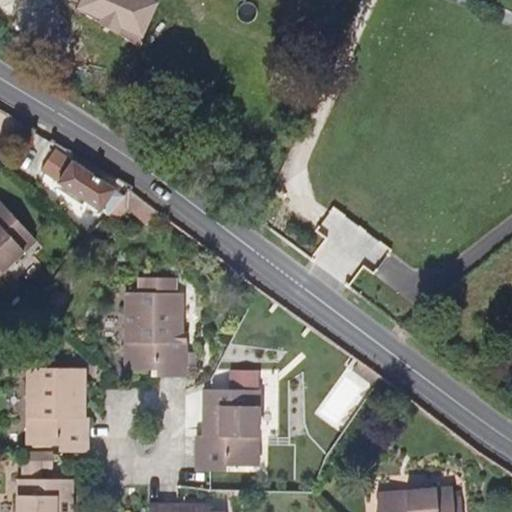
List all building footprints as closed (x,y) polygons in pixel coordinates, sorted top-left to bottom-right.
[(127,195),(76,161),(61,184),(109,216),(127,195)] [(124,226),(143,197),(132,189),(109,216),(124,226)] [(152,222),(161,210),(143,197),(135,209),(152,222)] [(0,275),(38,239),(0,199),(0,275)] [(184,343),(185,293),(176,293),(176,278),(141,278),(141,293),(127,293),(126,371),(159,370),(159,377),(188,378),(188,368),(197,368),(197,353),(188,353),(188,343),(184,343)] [(86,418),(86,368),(29,368),(29,445),(60,446),(60,452),(90,453),(90,418),(86,418)] [(260,467),(260,389),(254,389),(254,382),(223,381),(223,389),(205,389),(205,436),(198,436),(198,471),(228,471),(228,467),(260,467)] [(42,480),(42,468),(24,468),(23,479),(42,480)] [(73,511),(74,479),(42,480),(23,479),(19,479),(19,511),(73,511)] [(464,511),(462,488),(377,495),(378,511),(464,511)]
